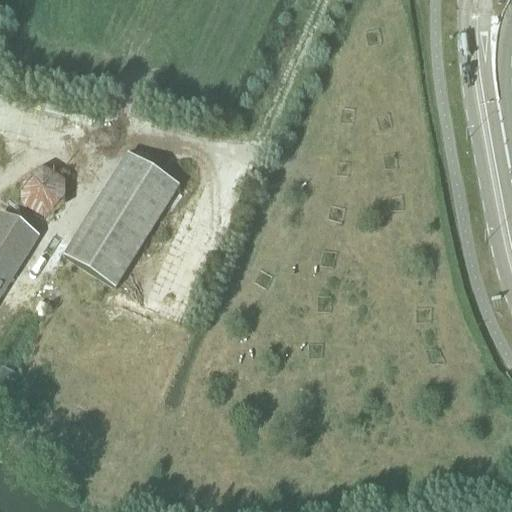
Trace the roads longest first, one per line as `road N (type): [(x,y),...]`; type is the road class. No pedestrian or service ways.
road 1 (track): [(319,0),(175,299)]
road 2 (secondary): [(463,0),(474,122),(511,296)]
road 3 (track): [(235,171),(123,128),(47,148),(0,184)]
road 4 (secondary): [(504,178),(484,0)]
